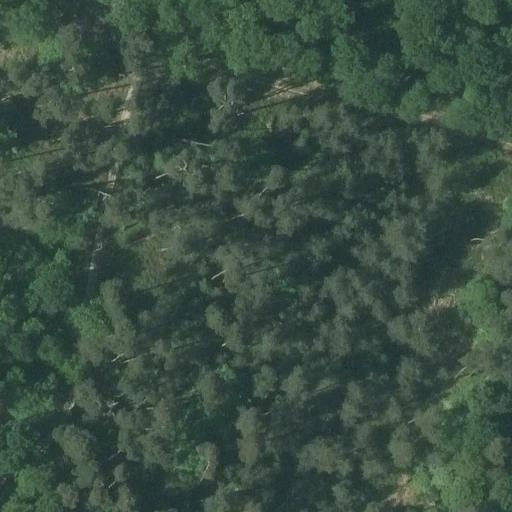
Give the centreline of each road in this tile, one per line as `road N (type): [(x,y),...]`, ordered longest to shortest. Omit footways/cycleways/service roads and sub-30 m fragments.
road 1 (track): [(0,455),(51,396),(100,161),(144,48),(197,0)]
road 2 (track): [(109,0),(144,48),(511,151)]
